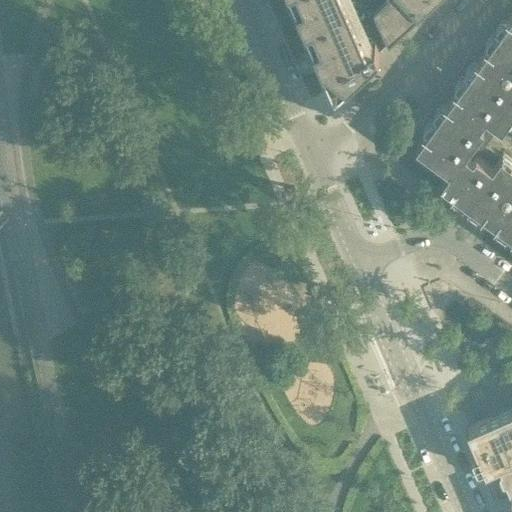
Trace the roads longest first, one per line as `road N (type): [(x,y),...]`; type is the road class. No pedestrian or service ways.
road 1 (residential): [(466,511),(359,262)]
road 2 (residential): [(307,147),(336,136),(486,0)]
road 3 (residential): [(511,286),(433,230),(359,262)]
road 4 (residential): [(307,147),(243,0)]
road 5 (residential): [(359,262),(307,147)]
